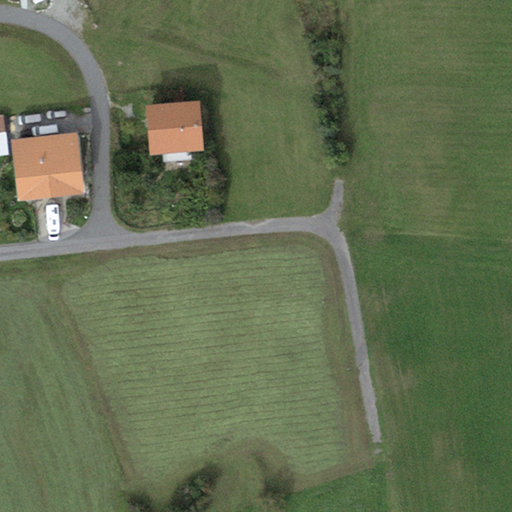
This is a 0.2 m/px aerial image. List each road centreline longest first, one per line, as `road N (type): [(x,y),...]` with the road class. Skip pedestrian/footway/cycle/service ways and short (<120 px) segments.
road 1 (track): [(96,244),(329,226),(340,233),(380,436)]
road 2 (unclassified): [(0,255),(96,244),(109,226),(105,78),(88,48),(44,26),(0,18)]
